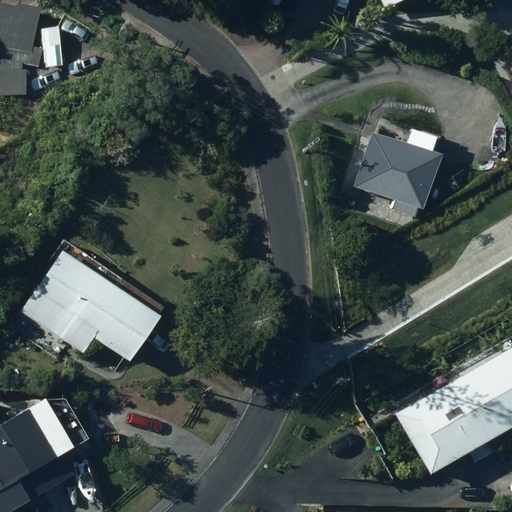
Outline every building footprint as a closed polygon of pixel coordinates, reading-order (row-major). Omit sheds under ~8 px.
[(376,0),(380,8),(396,0),(376,0)] [(39,49),(27,47),(34,6),(8,2),(7,6),(0,4),(0,95),(22,94),(22,70),(17,70),(19,64),(36,66),(39,49)] [(435,156),(430,154),(436,136),(369,113),(361,136),(366,137),(350,186),(390,200),(388,208),(411,216),(414,208),(416,209),(435,156)] [(56,250),(5,323),(21,334),(30,321),(77,354),(88,338),(121,361),(152,317),(56,250)] [(511,346),(510,343),(390,415),(424,474),(511,421),(511,346)] [(0,511),(5,511),(69,475),(57,454),(82,439),(59,399),(37,400),(0,421),(0,511)]
